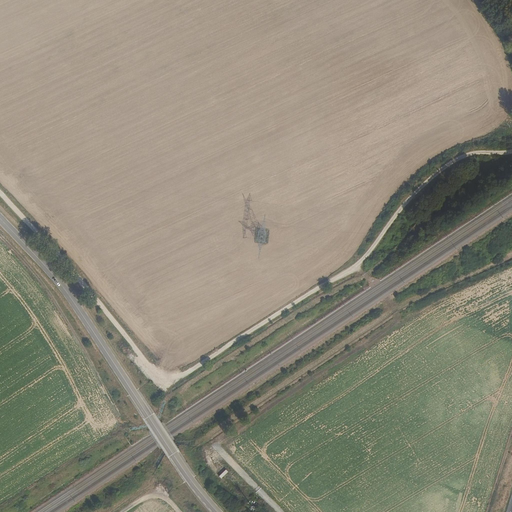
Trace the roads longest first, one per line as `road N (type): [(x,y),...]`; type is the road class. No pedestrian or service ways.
road 1 (track): [(0,192),(148,365),(174,376),(355,266),(442,167),(473,153),(511,152)]
road 2 (tertiary): [(0,218),(58,280),(217,511)]
